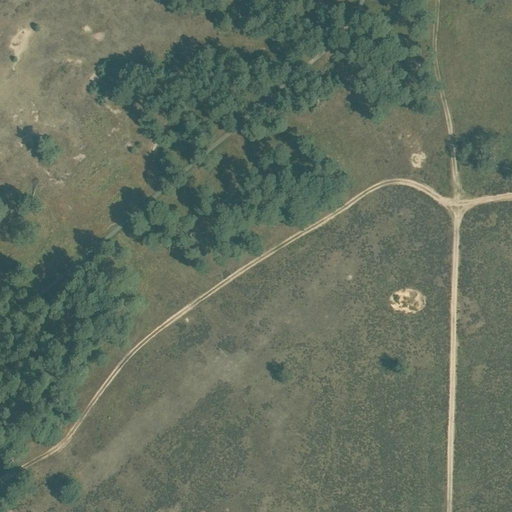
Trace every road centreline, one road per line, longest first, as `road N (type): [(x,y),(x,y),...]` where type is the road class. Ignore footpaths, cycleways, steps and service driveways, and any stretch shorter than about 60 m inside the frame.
road 1 (track): [(0,484),(59,447),(147,339),(372,187),(412,179),(452,210),(456,223)]
road 2 (track): [(449,511),(456,223)]
road 3 (track): [(456,223),(436,0)]
